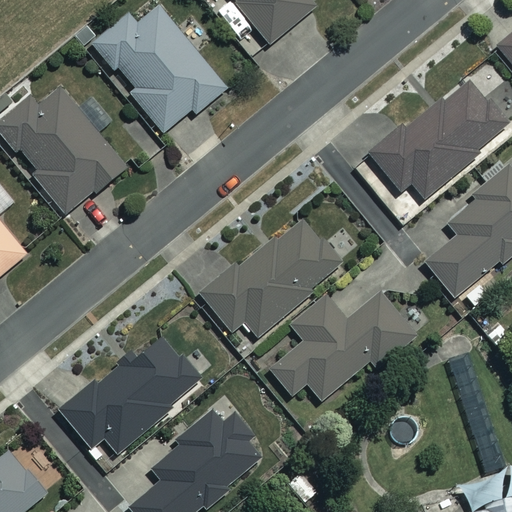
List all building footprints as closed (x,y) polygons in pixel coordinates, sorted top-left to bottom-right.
[(232,0),(267,44),(313,8),(306,0),(232,0)] [(225,87),(154,4),(133,22),(126,14),(91,44),(112,70),(117,66),(135,88),(129,93),(162,132),(190,108),(194,114),(225,87)] [(511,35),(499,46),(511,63),(511,35)] [(506,123),(462,76),(373,160),(401,190),(408,184),(424,200),(506,123)] [(124,165),(60,88),(41,104),(33,94),(0,121),(0,135),(14,152),(19,148),(37,169),(31,174),(65,214),(124,165)] [(511,165),(443,222),(455,237),(424,262),(453,298),(511,249),(511,165)] [(341,261),(299,213),(202,298),(230,330),(242,320),(256,336),(341,261)] [(0,273),(24,253),(0,224),(0,273)] [(413,336),(381,293),(343,321),(324,296),(288,323),(301,340),(266,366),(288,396),(306,383),(318,400),(371,360),(375,365),(413,336)] [(198,380),(161,334),(98,385),(95,381),(58,411),(88,448),(101,437),(114,453),(168,410),(165,406),(198,380)] [(152,467),(155,472),(152,474),(159,482),(128,507),(131,511),(196,511),(264,457),(248,437),(253,433),(236,412),(227,420),(217,407),(177,439),(181,443),(152,467)] [(0,511),(22,511),(44,494),(8,450),(0,457),(0,511)] [(511,511),(511,467),(501,468),(463,488),(468,511),(511,511)]
